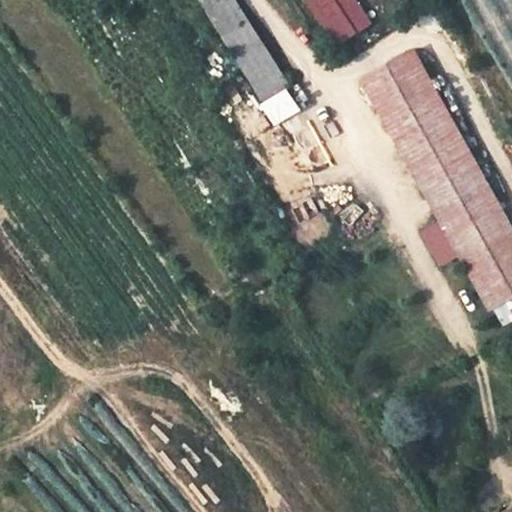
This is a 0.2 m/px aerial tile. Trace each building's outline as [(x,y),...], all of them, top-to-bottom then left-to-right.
[(231,0),(201,0),(224,37),(246,23),(231,0)] [(305,0),(334,47),(372,23),(357,0),(305,0)] [(267,105),(288,91),(246,23),(224,37),(267,105)] [(481,164),(419,53),(368,80),(430,190),(481,164)] [(494,308),(511,297),(511,231),(502,212),(506,210),(481,164),(430,190),(494,308)]
